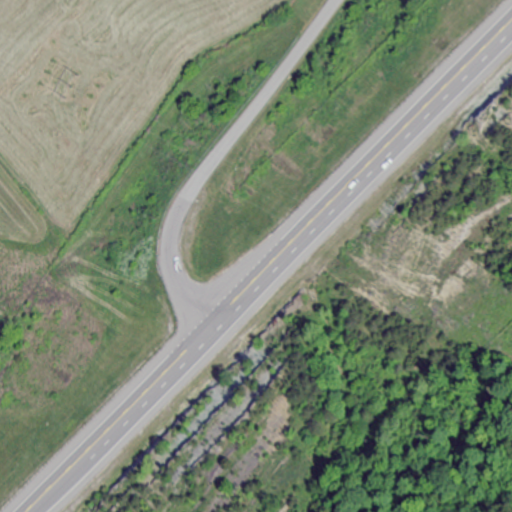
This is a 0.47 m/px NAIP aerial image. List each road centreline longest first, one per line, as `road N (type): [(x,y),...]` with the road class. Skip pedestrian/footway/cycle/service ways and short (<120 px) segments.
road 1 (trunk): [(511,20),(31,511)]
road 2 (residential): [(201,341),(173,266),(182,214),(336,0)]
